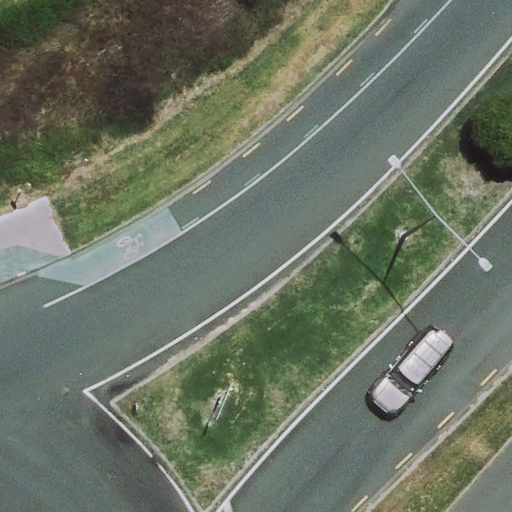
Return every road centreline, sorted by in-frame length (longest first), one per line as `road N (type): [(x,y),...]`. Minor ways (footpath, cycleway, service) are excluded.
road 1 (secondary): [(0,398),(78,333),(273,214),(496,0)]
road 2 (secondary): [(511,261),(284,511)]
road 3 (secondary): [(0,437),(47,463),(92,511)]
